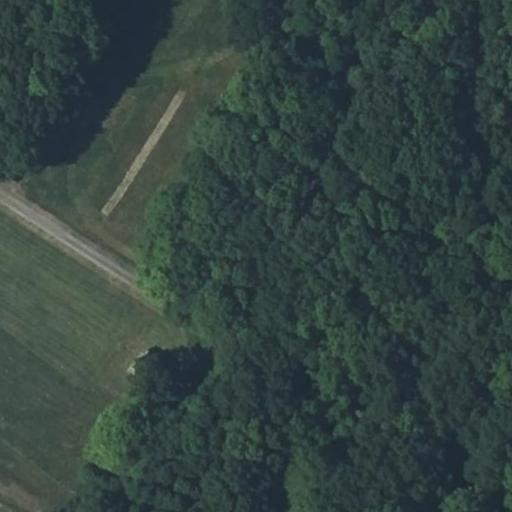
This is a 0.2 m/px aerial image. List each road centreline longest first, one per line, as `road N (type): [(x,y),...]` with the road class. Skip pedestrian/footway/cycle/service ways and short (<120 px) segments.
road 1 (track): [(111,511),(250,341),(480,0)]
road 2 (track): [(250,341),(0,194)]
